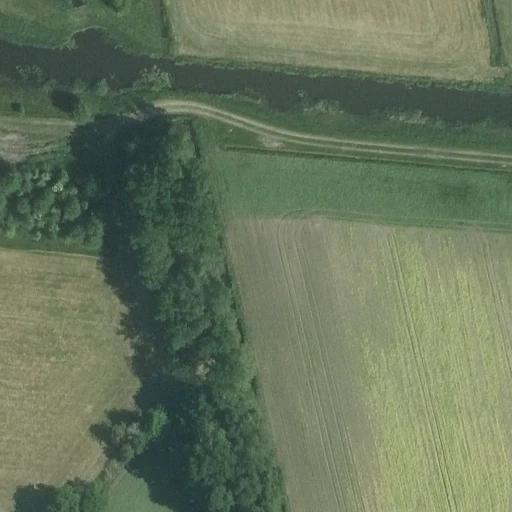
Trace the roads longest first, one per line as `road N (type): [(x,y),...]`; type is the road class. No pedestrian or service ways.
road 1 (track): [(192,107),(327,144),(511,157)]
road 2 (track): [(0,120),(95,129),(159,108),(192,107)]
